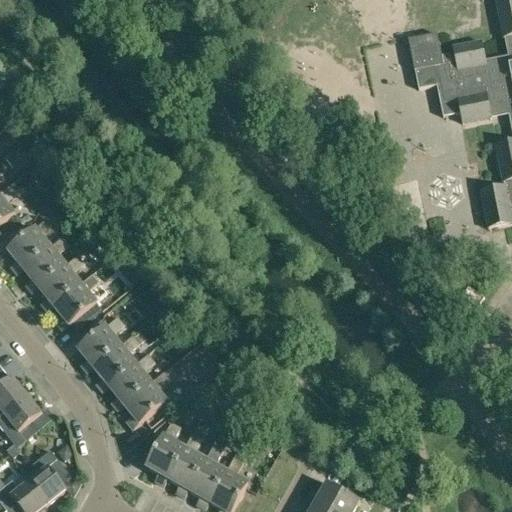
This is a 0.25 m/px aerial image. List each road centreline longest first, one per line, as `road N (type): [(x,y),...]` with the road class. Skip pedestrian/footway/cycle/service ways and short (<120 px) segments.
road 1 (residential): [(105,493),(77,406),(0,306)]
road 2 (residential): [(511,433),(415,322)]
